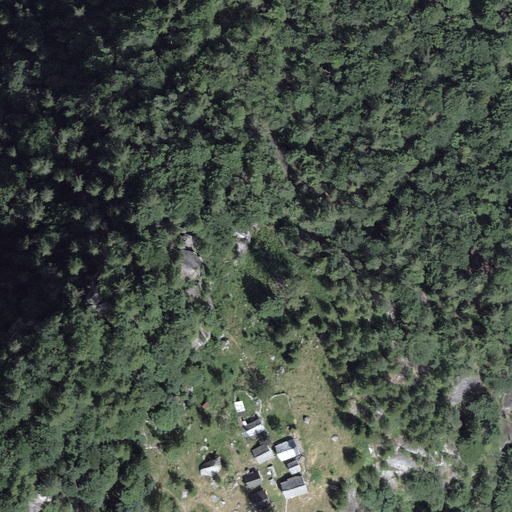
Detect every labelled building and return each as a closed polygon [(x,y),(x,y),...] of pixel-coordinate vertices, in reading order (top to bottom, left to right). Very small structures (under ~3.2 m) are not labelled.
[(246,413),(242,401),(235,403),(239,415),(246,413)] [(267,431),(260,418),(244,427),(251,440),(267,431)] [(292,437),(273,446),(280,461),(299,452),(292,437)] [(273,455),(266,443),(251,452),(259,464),(273,455)] [(296,459),(283,465),(287,474),(300,468),(296,459)] [(262,483),(259,472),(243,477),(247,488),(262,483)] [(301,473),(278,483),(286,500),(309,491),(301,473)] [(270,503),(265,489),(249,495),(254,509),(270,503)]
